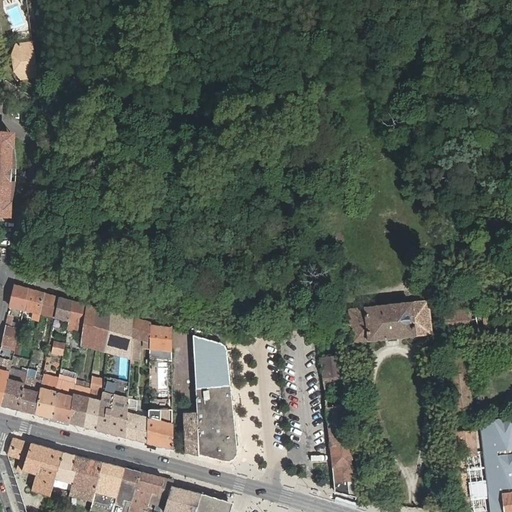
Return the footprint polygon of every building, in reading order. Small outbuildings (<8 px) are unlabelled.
[(38,76),(33,41),(17,44),(13,54),(15,71),(22,79),(38,76)] [(0,215),(9,216),(13,201),(11,201),(14,146),(15,146),(15,137),(0,128),(0,215)] [(29,289),(15,285),(10,306),(24,309),(29,289)] [(45,293),(29,289),(24,309),(34,311),(33,318),(39,320),(41,313),(45,293)] [(60,297),(45,293),(41,313),(56,316),(60,297)] [(73,301),(60,297),(56,316),(70,319),(73,301)] [(429,300),(351,309),(355,342),(433,333),(429,300)] [(88,305),(73,301),(70,319),(69,327),(84,330),(88,305)] [(99,308),(88,305),(84,330),(84,333),(83,338),(92,341),(99,308)] [(492,306),(442,311),(445,331),(494,326),(492,306)] [(111,312),(99,308),(92,341),(107,344),(111,312)] [(133,318),(111,312),(107,344),(131,351),(133,318)] [(152,326),(152,323),(133,318),(131,351),(131,357),(140,358),(141,336),(145,337),(145,345),(151,346),(152,326)] [(341,354),(339,324),(309,328),(311,347),(320,346),(331,447),(350,445),(341,354)] [(172,360),(172,328),(152,326),(151,346),(150,358),(172,360)] [(223,343),(220,341),(192,334),(196,414),(232,409),(227,349),(225,345),(223,343)] [(2,343),(15,346),(17,339),(9,337),(4,336),(2,343)] [(64,353),(66,342),(55,341),(53,351),(64,353)] [(476,453),(463,341),(446,342),(457,455),(463,454),(476,453)] [(36,370),(28,368),(27,373),(19,409),(28,412),(37,414),(43,382),(33,380),(36,370)] [(9,371),(0,369),(0,404),(2,405),(9,371)] [(14,373),(9,371),(2,405),(6,406),(19,409),(27,373),(22,371),(21,376),(14,375),(14,373)] [(101,393),(96,429),(126,437),(128,400),(130,379),(103,372),(101,393)] [(53,385),(43,382),(37,414),(41,415),(53,418),(59,386),(53,385)] [(76,391),(59,386),(53,418),(71,423),(76,391)] [(76,391),(71,423),(85,426),(90,390),(76,387),(76,391)] [(90,390),(85,426),(96,429),(101,393),(90,390)] [(128,400),(126,437),(148,443),(149,413),(137,411),(137,401),(128,400)] [(148,443),(174,449),(173,423),(173,417),(173,416),(173,408),(149,408),(149,413),(148,443)] [(197,422),(199,454),(227,461),(229,461),(232,461),(234,460),(236,458),(236,456),(236,453),(232,409),(196,414),(197,422)] [(511,511),(511,415),(479,418),(488,511),(511,511)] [(197,422),(173,417),(173,423),(185,425),(186,452),(199,456),(199,454),(197,422)] [(31,444),(14,438),(9,454),(26,459),(23,469),(37,473),(33,490),(50,495),(53,484),(62,451),(32,442),(31,444)] [(350,445),(331,447),(335,491),(356,496),(350,445)] [(53,484),(70,489),(75,472),(71,470),(75,454),(62,451),(53,484)] [(70,489),(70,492),(93,498),(104,462),(75,454),(71,470),(75,472),(70,489)] [(93,498),(89,511),(111,511),(123,467),(104,462),(93,498)] [(111,511),(127,511),(129,509),(139,471),(123,467),(111,511)] [(139,511),(141,511),(143,507),(147,508),(149,502),(156,504),(164,477),(139,471),(129,509),(139,511)] [(164,477),(156,504),(166,507),(172,485),(174,480),(164,477)] [(193,511),(198,492),(172,485),(166,507),(163,511),(193,511)] [(229,511),(232,501),(198,492),(193,511),(229,511)]
